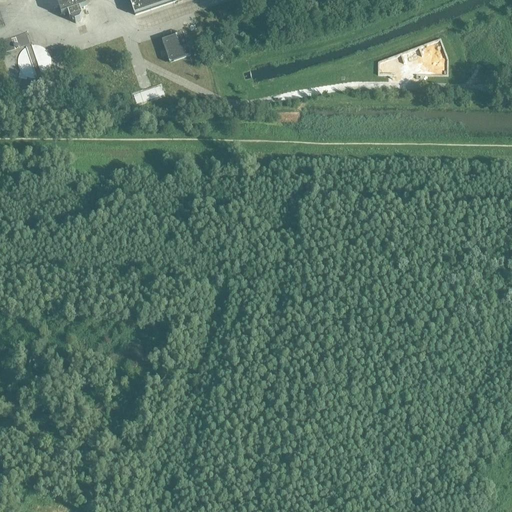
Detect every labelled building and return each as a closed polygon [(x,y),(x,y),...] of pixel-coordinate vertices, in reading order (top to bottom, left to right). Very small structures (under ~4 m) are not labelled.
[(129,0),(135,16),(181,0),(0,0),(0,1),(3,0),(129,0)] [(80,10),(87,8),(83,0),(65,0),(66,0),(57,3),(62,16),(68,14),(71,21),(75,24),(80,22),(83,17),(80,10)] [(191,57),(183,34),(162,42),(170,64),(191,57)] [(399,56),(379,63),(383,75),(397,71),(396,68),(402,66),(399,56)] [(165,97),(161,85),(132,94),(136,107),(165,97)]
